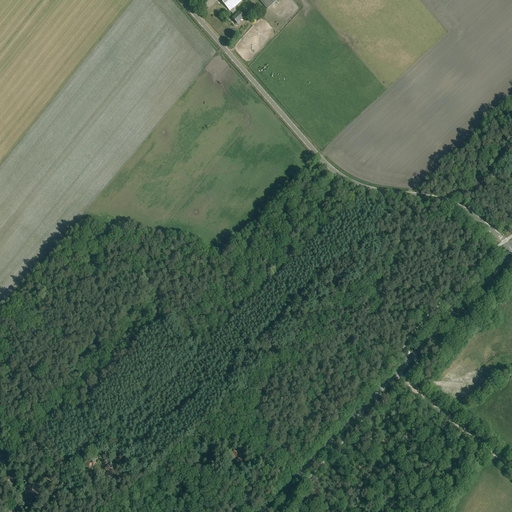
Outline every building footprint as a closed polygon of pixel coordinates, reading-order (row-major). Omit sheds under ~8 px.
[(219,0),(230,11),(235,16),(232,19),(237,24),(238,24),(240,23),(240,22),(244,18),(239,12),(238,13),(234,9),(243,0),(259,0),(267,9),(277,0),(219,0)] [(243,440),(241,442),(247,449),(249,447),(243,440)] [(231,455),(232,456),(238,464),(245,458),(238,448),(233,452),(229,446),(224,450),(228,456),(231,455)] [(0,460),(1,462),(9,459),(7,456),(9,456),(8,452),(4,453),(4,455),(0,456),(0,460)] [(255,453),(252,456),(260,462),(263,459),(255,453)] [(92,467),(95,464),(92,462),(93,461),(92,459),(91,460),(86,465),(89,468),(91,466),(92,467)] [(5,483),(7,482),(8,484),(9,486),(12,485),(10,483),(14,480),(11,475),(5,479),(3,480),(5,483)] [(26,492),(23,494),(25,497),(27,495),(30,500),(35,497),(31,491),(32,490),(31,488),(29,489),(26,492)]
